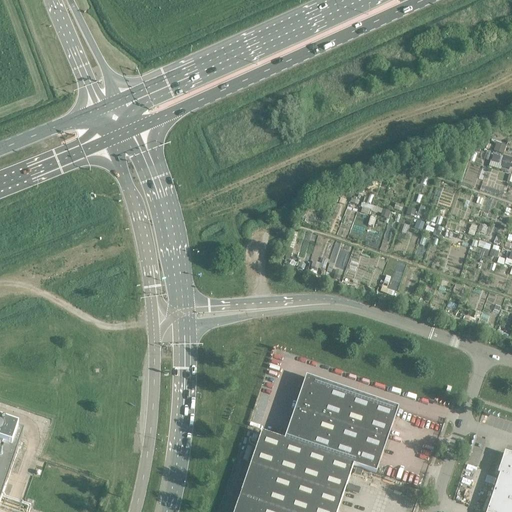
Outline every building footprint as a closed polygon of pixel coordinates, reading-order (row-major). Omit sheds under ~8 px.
[(284,442),(283,442),(353,466),(353,467),(375,475),(398,410),(306,378),(284,442)] [(0,501),(10,471),(23,435),(0,427),(0,501)] [(261,434),(239,498),(279,511),(337,511),(353,467),(353,466),(283,442),(284,442),(261,434)] [(511,511),(511,456),(510,456),(502,460),(499,467),(496,475),(499,476),(486,511),(511,511)] [(279,511),(239,498),(234,511),(279,511)]
